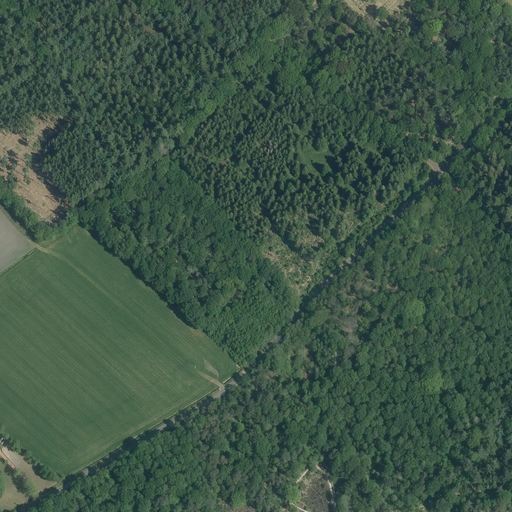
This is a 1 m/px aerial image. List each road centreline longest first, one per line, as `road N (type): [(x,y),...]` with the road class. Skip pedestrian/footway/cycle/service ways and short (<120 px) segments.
road 1 (tertiary): [(22,511),(236,382),(441,169)]
road 2 (unclassified): [(441,169),(142,0)]
